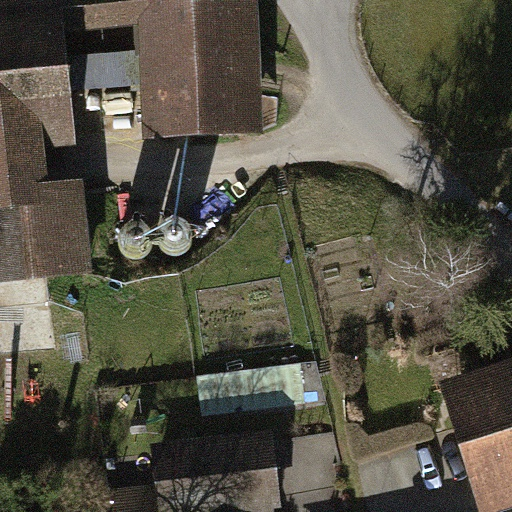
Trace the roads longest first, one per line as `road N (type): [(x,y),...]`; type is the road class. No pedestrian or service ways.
road 1 (track): [(373,116),(248,157),(0,174)]
road 2 (residential): [(327,37),(373,116),(511,260)]
